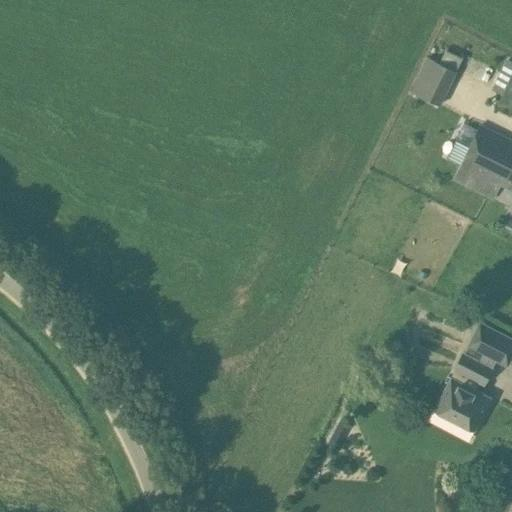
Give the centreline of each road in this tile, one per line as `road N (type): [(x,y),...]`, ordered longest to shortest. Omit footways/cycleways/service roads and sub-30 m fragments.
road 1 (unclassified): [(152,511),(92,388),(0,282)]
road 2 (unknown): [(146,511),(64,361),(0,296)]
